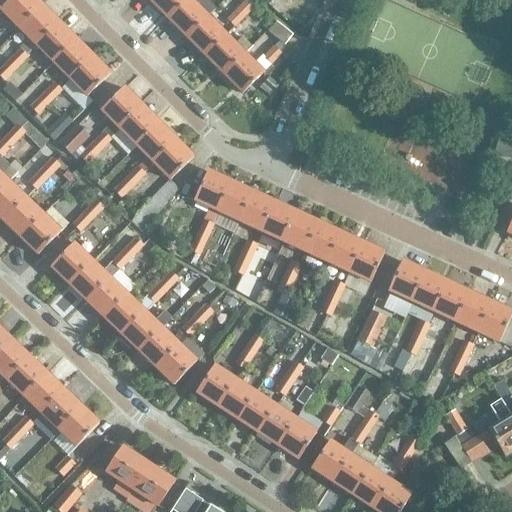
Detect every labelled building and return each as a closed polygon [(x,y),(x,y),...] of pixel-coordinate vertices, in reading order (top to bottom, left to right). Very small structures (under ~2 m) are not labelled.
[(0,0),(0,10),(2,12),(14,0),(0,0)] [(35,0),(14,0),(2,12),(19,29),(42,7),(35,0)] [(168,21),(188,0),(150,0),(149,2),(168,21)] [(187,39),(207,18),(189,0),(188,0),(168,21),(187,39)] [(227,21),(235,28),(254,10),(247,2),(227,21)] [(42,7),(19,29),(29,39),(19,49),(20,50),(0,69),(0,77),(0,78),(3,81),(27,57),(27,56),(36,47),(59,24),(42,7)] [(139,51),(163,32),(146,10),(122,28),(139,51)] [(205,57),(226,37),(207,18),(187,39),(205,57)] [(53,64),(76,41),(59,24),(36,47),(53,64)] [(274,48),(264,58),(271,65),(273,64),(281,56),(288,62),(291,59),(290,58),(293,55),(285,47),(293,37),(276,24),(267,33),(279,43),(274,48)] [(226,37),(205,57),(223,76),(244,55),(252,47),(243,38),(235,46),(226,37)] [(76,41),(53,64),(70,81),(93,58),(76,41)] [(244,55),(223,76),(242,95),(263,74),(244,55)] [(93,58),(70,81),(87,98),(110,75),(93,58)] [(278,86),(269,78),(260,89),(269,96),(278,86)] [(32,120),(37,115),(61,91),(54,84),(25,113),(32,120)] [(93,146),(100,154),(112,142),(110,140),(119,131),(119,130),(142,107),(124,89),(101,112),(112,123),(103,132),(105,134),(93,146)] [(136,147),(159,124),(142,107),(119,130),(119,131),(136,147)] [(54,141),(59,136),(72,122),(64,114),(45,133),(54,141)] [(153,164),(176,141),(159,124),(136,147),(153,164)] [(23,132),(23,133),(40,150),(48,143),(30,125),(23,132)] [(71,155),(89,137),(78,127),(60,144),(71,155)] [(0,156),(23,133),(18,128),(17,129),(0,146),(0,156)] [(176,141),(153,164),(170,182),(193,159),(176,141)] [(495,154),(511,160),(511,145),(499,141),(495,154)] [(88,165),(100,154),(93,146),(81,158),(88,165)] [(41,173),(49,180),(60,167),(56,163),(53,160),(41,173)] [(0,191),(8,183),(19,172),(22,169),(15,162),(12,165),(1,176),(0,174),(0,191)] [(127,181),(134,188),(146,176),(139,169),(127,181)] [(30,185),(35,190),(37,192),(49,180),(41,173),(30,185)] [(217,213),(231,183),(208,173),(195,202),(209,209),(204,221),(196,237),(188,233),(176,257),(190,265),(195,255),(198,256),(218,213),(217,213)] [(122,200),(134,188),(127,181),(115,193),(107,200),(118,211),(125,204),(122,200)] [(141,232),(180,191),(169,181),(131,223),(141,232)] [(57,182),(38,202),(49,212),(68,192),(57,182)] [(8,183),(0,191),(0,219),(3,223),(26,199),(18,192),(8,183)] [(239,223),(252,194),(231,183),(217,213),(218,213),(239,223)] [(261,233),(274,204),(252,194),(239,223),(261,233)] [(20,239),(43,216),(26,199),(3,223),(20,239)] [(84,214),(92,221),(103,209),(96,202),(84,214)] [(282,243),(296,214),(274,204),(261,233),(282,243)] [(80,233),(92,221),(84,214),(73,226),(80,233)] [(304,253),(318,224),(296,214),(282,243),(304,253)] [(43,216),(20,239),(38,257),(61,233),(43,216)] [(80,247),(90,256),(113,231),(102,222),(80,247)] [(326,263),(340,234),(318,224),(304,253),(326,263)] [(348,274),(362,244),(340,234),(326,263),(348,274)] [(124,252),(131,259),(143,246),(135,239),(124,252)] [(240,257),(249,261),(256,246),(247,241),(240,257)] [(362,244),(348,274),(371,284),(384,255),(362,244)] [(69,286),(92,263),(74,246),(51,269),(69,286)] [(119,271),(131,259),(124,252),(112,264),(103,273),(92,263),(69,286),(87,303),(109,279),(110,280),(119,271)] [(242,276),(249,261),(240,257),(233,272),(242,276)] [(284,277),(293,281),(300,266),(291,262),(284,277)] [(411,303),(425,274),(402,263),(389,293),(391,294),(385,305),(406,314),(411,303)] [(147,297),(154,304),(176,281),(177,279),(175,278),(170,272),(147,297)] [(433,313),(447,284),(425,274),(411,303),(433,313)] [(286,297),(293,281),(284,277),(276,292),(282,295),(273,314),(281,318),(290,299),(286,297)] [(127,296),(110,280),(109,279),(87,303),(104,319),(127,296)] [(327,297),(336,301),(343,286),(334,282),(327,297)] [(209,294),(216,288),(207,283),(202,287),(209,294)] [(447,284),(433,313),(455,323),(468,294),(447,284)] [(238,301),(227,294),(223,303),(234,309),(238,301)] [(468,294),(455,323),(476,333),(490,304),(468,294)] [(121,336),(144,313),(127,296),(104,319),(121,336)] [(329,317),(336,301),(327,297),(320,313),(329,317)] [(511,314),(490,304),(476,333),(499,344),(501,339),(504,341),(496,359),(505,363),(511,347),(511,333),(505,331),(511,316),(511,314)] [(193,318),(200,325),(212,313),(205,306),(193,318)] [(144,313),(121,336),(139,353),(161,329),(172,319),(164,312),(154,322),(144,313)] [(365,358),(370,348),(371,348),(385,319),(372,312),(357,342),(350,357),(364,364),(366,359),(365,358)] [(393,316),(388,326),(409,335),(414,325),(393,316)] [(189,337),(200,325),(193,318),(181,330),(172,340),(161,329),(139,353),(156,369),(186,338),(188,337),(189,337)] [(412,337),(423,342),(430,326),(420,321),(412,337)] [(0,353),(12,341),(0,329),(0,353)] [(50,336),(39,348),(64,370),(75,358),(50,336)] [(245,351),(253,357),(263,343),(254,337),(245,351)] [(415,357),(423,342),(412,337),(405,352),(415,357)] [(186,338),(156,369),(174,387),(205,355),(186,338)] [(0,375),(6,381),(29,358),(12,341),(0,353),(0,375)] [(456,357),(467,362),(474,347),(463,342),(456,357)] [(328,350),(321,360),(331,367),(338,357),(328,350)] [(244,371),(253,357),(245,351),(236,366),(244,371)] [(380,371),(385,360),(373,355),(368,366),(380,371)] [(460,377),(467,362),(456,357),(449,372),(460,377)] [(29,358),(6,381),(16,391),(3,404),(11,411),(24,398),(46,374),(29,358)] [(286,378),(294,384),(304,370),(295,364),(286,378)] [(218,408),(235,381),(214,368),(197,395),(218,408)] [(460,377),(459,376),(456,382),(468,387),(472,377),(462,373),(460,377)] [(41,415),(64,391),(46,374),(24,398),(41,415)] [(285,398),(294,384),(286,378),(277,392),(285,398)] [(235,381),(218,408),(238,421),(255,394),(235,381)] [(511,397),(503,382),(493,387),(501,401),(511,418),(511,397)] [(59,431),(81,408),(64,391),(41,415),(59,431)] [(255,394),(238,421),(258,435),(275,407),(255,394)] [(324,423),(331,428),(340,413),(345,406),(336,400),(321,422),(324,423)] [(511,453),(511,418),(501,401),(490,407),(500,424),(489,430),(474,439),(468,430),(467,430),(455,411),(445,417),(457,437),(455,438),(472,464),(499,447),(505,458),(511,453)] [(275,407),(258,435),(278,448),(295,421),(275,407)] [(81,408),(59,431),(59,432),(51,441),(68,457),(99,425),(81,408)] [(360,427),(369,433),(378,418),(369,413),(360,427)] [(14,431),(22,438),(34,426),(26,418),(14,431)] [(295,421),(278,448),(299,461),(316,434),(295,421)] [(340,424),(332,440),(343,446),(351,429),(340,424)] [(359,447),(369,433),(360,427),(351,441),(349,440),(342,451),(330,443),(312,470),(333,484),(350,457),(358,446),(359,447)] [(10,450),(22,438),(14,431),(2,443),(10,450)] [(401,454),(409,459),(419,445),(410,440),(401,454)] [(107,474),(119,482),(114,490),(127,499),(149,466),(123,449),(107,474)] [(400,474),(409,459),(401,454),(392,468),(400,474)] [(448,462),(459,476),(470,468),(459,454),(448,462)] [(353,497),(371,470),(350,457),(333,484),(353,497)] [(63,478),(75,465),(67,458),(55,470),(63,478)] [(149,466),(127,499),(128,499),(124,505),(135,511),(154,511),(158,508),(174,483),(149,466)] [(373,510),(391,483),(371,470),(353,497),(373,510)] [(0,489),(3,493),(10,485),(3,478),(0,481),(0,489)] [(391,483),(373,510),(375,511),(401,511),(411,497),(391,483)] [(61,511),(66,511),(81,496),(71,487),(54,506),(61,511)] [(186,491),(171,511),(196,511),(203,502),(186,491)]
